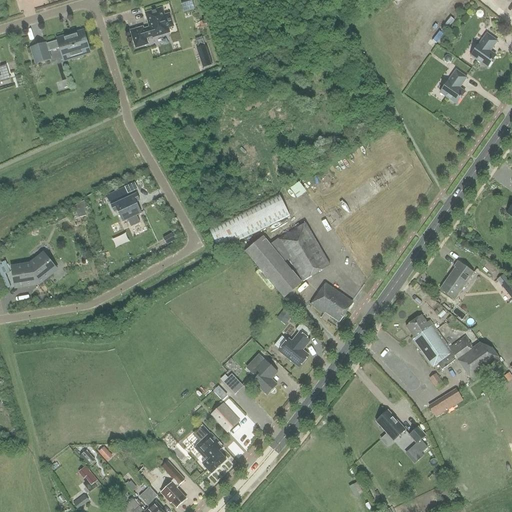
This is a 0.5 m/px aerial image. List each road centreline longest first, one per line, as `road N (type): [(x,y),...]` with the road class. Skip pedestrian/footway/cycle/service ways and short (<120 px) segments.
road 1 (primary): [(218,511),(315,397),(511,119)]
road 2 (residential): [(91,0),(132,127),(196,242),(96,302),(0,320)]
